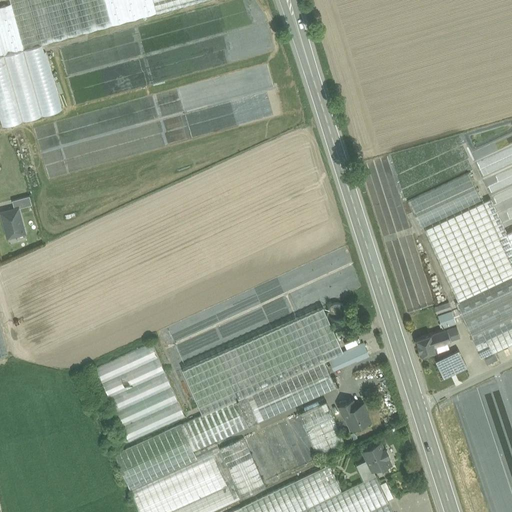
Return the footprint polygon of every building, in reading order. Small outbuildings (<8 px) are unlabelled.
[(104,0),(9,0),(11,4),(23,49),(41,44),(112,25),(104,0)] [(152,0),(104,0),(112,25),(156,13),(152,0)] [(152,0),(156,13),(202,0),(152,0)] [(11,4),(0,6),(0,22),(8,53),(23,49),(11,4)] [(0,22),(0,55),(8,54),(8,53),(0,22)] [(8,53),(8,54),(0,55),(0,119),(2,127),(62,110),(46,52),(43,53),(41,44),(23,49),(8,53)] [(505,136),(471,153),(475,160),(475,161),(505,220),(505,211),(511,208),(505,208),(502,202),(510,198),(508,194),(500,194),(507,191),(504,191),(503,172),(492,173),(492,163),(499,159),(499,150),(502,157),(506,155),(505,136)] [(468,173),(408,201),(420,228),(481,200),(468,173)] [(29,196),(12,200),(14,208),(18,207),(18,208),(32,204),(29,196)] [(511,266),(498,237),(505,233),(490,199),(424,231),(457,303),(511,276),(511,266)] [(14,208),(1,212),(7,237),(25,232),(18,208),(18,207),(14,208)] [(381,225),(383,236),(406,230),(408,237),(411,236),(404,209),(395,211),(397,218),(389,220),(390,223),(381,225)] [(511,266),(511,230),(505,233),(498,237),(511,266)] [(511,276),(457,303),(455,304),(481,359),(511,344),(511,276)] [(344,317),(345,314),(345,310),(344,306),(341,303),(337,302),(333,303),(329,306),(328,309),(328,313),(329,317),(333,320),(336,321),(340,320),(344,317)] [(449,304),(434,308),(436,314),(450,309),(449,304)] [(323,307),(182,370),(202,414),(236,399),(238,398),(242,396),(243,396),(328,358),(343,352),(323,307)] [(452,311),(439,315),(442,327),(455,323),(452,311)] [(341,330),(342,327),(342,324),(340,322),(337,322),(334,323),(333,326),(333,329),(335,331),(338,331),(341,330)] [(458,326),(450,329),(454,339),(461,335),(458,326)] [(0,327),(0,357),(8,356),(0,327)] [(450,329),(431,335),(434,345),(451,340),(454,339),(450,329)] [(431,335),(415,339),(420,355),(436,351),(434,345),(431,335)] [(95,368),(128,440),(184,415),(151,342),(95,368)] [(343,352),(328,358),(334,370),(357,358),(358,359),(369,355),(363,343),(343,352)] [(459,351),(436,361),(443,377),(466,367),(459,351)] [(495,354),(484,359),(487,365),(497,360),(495,354)] [(202,414),(114,454),(139,511),(170,511),(227,486),(212,452),(219,449),(218,448),(219,448),(216,442),(336,388),(324,360),(243,396),(242,396),(238,398),(236,399),(202,414)] [(465,372),(457,377),(460,382),(468,377),(465,372)] [(356,408),(352,400),(339,406),(342,414),(345,413),(347,418),(346,418),(348,424),(351,423),(354,428),(370,421),(363,405),(356,408)] [(325,401),(273,424),(294,471),(319,460),(317,455),(344,444),(325,401)] [(271,425),(246,436),(268,486),(293,475),(271,425)] [(511,467),(511,434),(509,438),(509,448),(497,447),(495,468),(503,458),(502,468),(509,471),(511,467)] [(219,448),(218,448),(219,449),(241,498),(241,499),(266,488),(244,437),(219,448)] [(380,442),(363,451),(367,460),(372,471),(373,470),(382,466),(382,467),(390,464),(387,457),(389,456),(385,448),(383,449),(380,442)] [(227,486),(170,511),(210,511),(241,498),(219,449),(212,452),(227,486)] [(367,460),(356,465),(364,481),(375,475),(373,470),(372,471),(367,460)] [(253,501),(229,511),(393,511),(375,475),(364,481),(341,491),(338,485),(339,484),(333,472),(332,473),(329,465),(253,501)]
